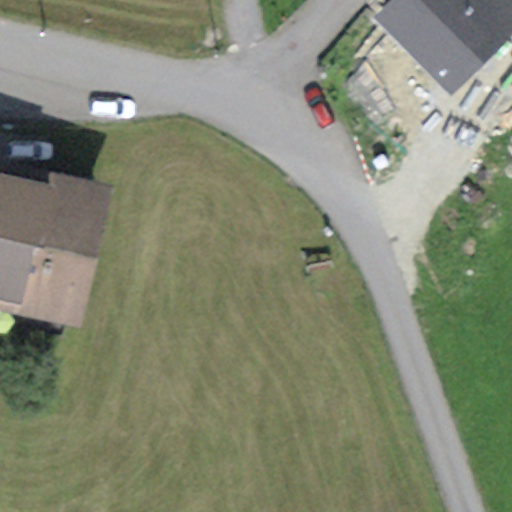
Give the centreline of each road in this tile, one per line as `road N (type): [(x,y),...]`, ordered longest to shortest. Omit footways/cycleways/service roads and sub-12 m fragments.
road 1 (unclassified): [(0,38),(256,100),(293,125),(358,217),(469,511)]
road 2 (track): [(145,70),(72,97),(0,104)]
